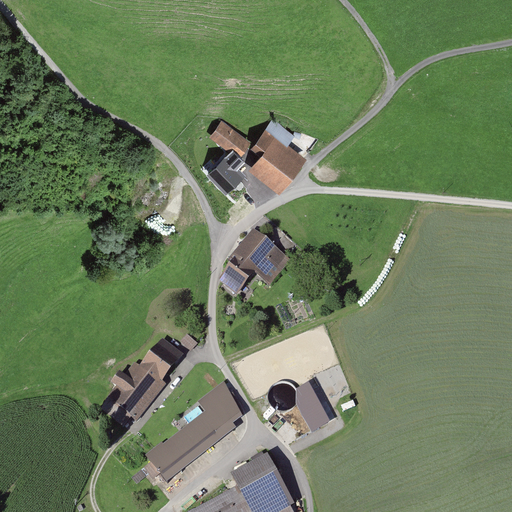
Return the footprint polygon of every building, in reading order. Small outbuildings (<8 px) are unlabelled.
[(222,120),(211,135),(233,153),(211,174),(229,192),(245,176),(238,169),(248,160),(242,153),(250,142),(222,120)] [(308,159),(290,145),(296,137),(275,120),(253,148),(262,155),(252,167),(283,191),(308,159)] [(268,287),(290,260),(255,232),(233,258),(237,261),(219,283),(238,298),(256,277),(268,287)] [(191,352),(198,345),(188,334),(181,342),(191,352)] [(104,411),(131,430),(183,357),(156,338),(104,411)] [(334,423),(319,391),(316,392),(312,383),(292,392),(311,433),(334,423)] [(210,399),(216,410),(166,448),(163,445),(147,458),(163,478),(179,465),(229,426),(224,419),(238,413),(228,391),(210,399)] [(290,511),(296,509),(268,456),(232,475),(239,487),(191,511),(290,511)] [(136,484),(146,478),(143,472),(132,478),(136,484)]
